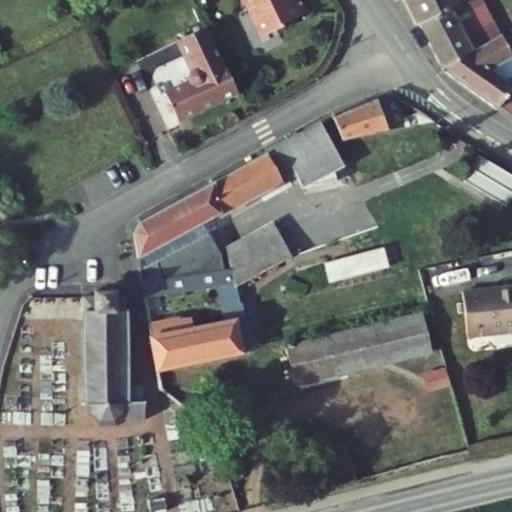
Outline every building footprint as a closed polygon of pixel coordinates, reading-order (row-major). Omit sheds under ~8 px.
[(243,0),(252,17),(253,16),(269,49),(290,39),(289,37),(313,26),(304,4),(297,8),(293,0),(243,0)] [(408,0),(423,28),(475,2),(474,0),(408,0)] [(423,28),(447,76),(501,49),(497,41),(493,33),(475,2),(423,28)] [(240,104),(209,39),(179,53),(193,82),(192,84),(191,86),(190,88),(190,89),(190,90),(190,92),(190,93),(191,94),(167,105),(180,133),(240,104)] [(447,76),(511,128),(511,91),(510,91),(511,89),(511,48),(504,53),(501,49),(447,76)] [(339,132),(347,154),(443,131),(427,121),(411,129),(397,102),(339,132)] [(300,192),(305,200),(313,195),(316,203),(340,195),(337,184),(345,179),(322,141),(283,161),(300,192)] [(283,161),(272,166),(288,199),(300,192),(283,161)] [(511,178),(488,164),(472,190),(511,214),(511,178)] [(272,166),(216,196),(225,225),(227,230),(288,199),(272,166)] [(313,195),(305,200),(307,205),(316,203),(313,195)] [(168,256),(225,225),(216,196),(190,210),(147,234),(144,238),(142,241),(142,245),(152,309),(178,304),(168,256)] [(284,240),(254,256),(271,289),(301,273),(284,240)] [(235,265),(237,275),(241,292),(243,304),(271,289),(254,256),(235,265)] [(389,257),(332,277),(339,296),(396,276),(389,257)] [(209,298),(227,295),(241,292),(237,275),(207,280),(209,298)] [(155,329),(164,378),(254,358),(243,304),(241,292),(227,295),(235,333),(203,339),(202,331),(196,327),(187,328),(187,324),(155,329)] [(489,297),(466,300),(471,344),(511,339),(511,297),(489,300),(489,297)] [(91,304),(94,421),(101,432),(122,433),(126,429),(156,428),(156,411),(139,411),(138,312),(138,303),(121,303),(121,299),(104,300),(104,304),(91,304)] [(427,329),(289,357),(295,386),(433,358),(427,329)] [(423,374),(425,390),(449,387),(446,371),(423,374)] [(327,479),(332,497),(358,489),(350,458),(324,464),(327,479)]
